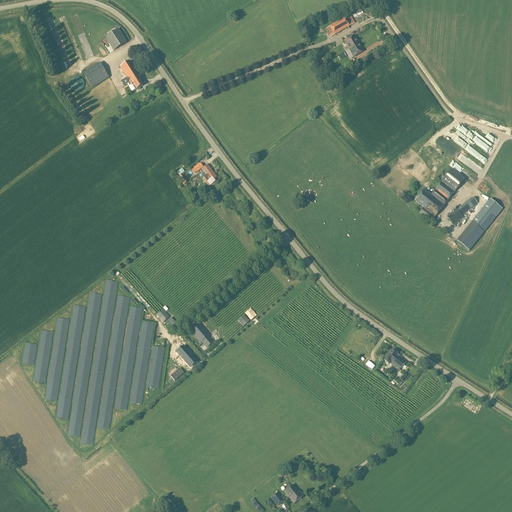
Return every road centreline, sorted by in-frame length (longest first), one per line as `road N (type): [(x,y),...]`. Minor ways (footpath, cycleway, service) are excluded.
road 1 (unclassified): [(457,380),(331,290),(135,32),(109,9),(75,0)]
road 2 (unclassified): [(301,511),(432,411),(457,380)]
road 3 (unclassified): [(511,136),(446,111),(399,43)]
